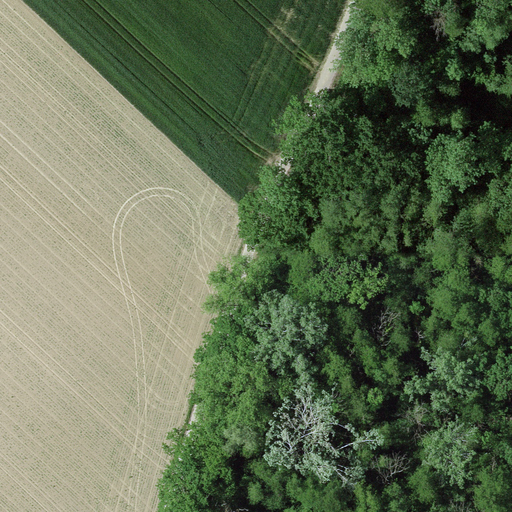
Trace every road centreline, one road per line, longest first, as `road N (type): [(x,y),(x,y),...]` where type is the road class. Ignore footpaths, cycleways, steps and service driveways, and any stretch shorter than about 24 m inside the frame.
road 1 (track): [(200,511),(304,119)]
road 2 (track): [(354,0),(304,119)]
